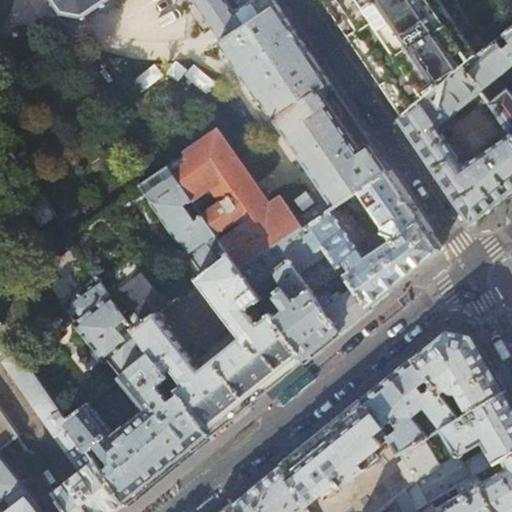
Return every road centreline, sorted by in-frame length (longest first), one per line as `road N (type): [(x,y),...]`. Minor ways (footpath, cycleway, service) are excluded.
road 1 (residential): [(470,268),(172,511)]
road 2 (residential): [(470,268),(295,0)]
